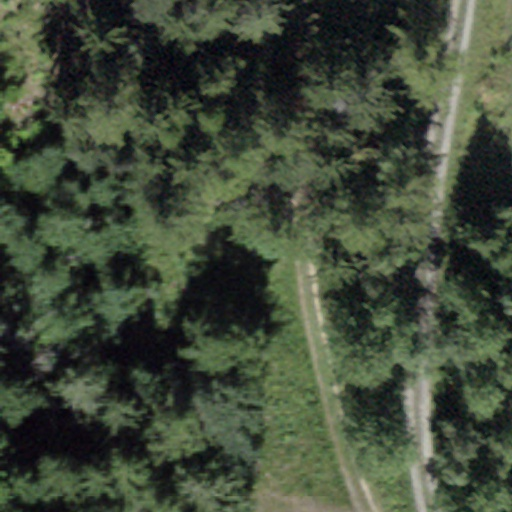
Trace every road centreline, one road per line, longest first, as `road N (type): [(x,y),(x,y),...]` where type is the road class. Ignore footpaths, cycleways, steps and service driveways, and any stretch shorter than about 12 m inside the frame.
road 1 (track): [(377,511),(344,443),(317,326),(285,0)]
road 2 (track): [(432,511),(418,460),(415,240),(455,0)]
